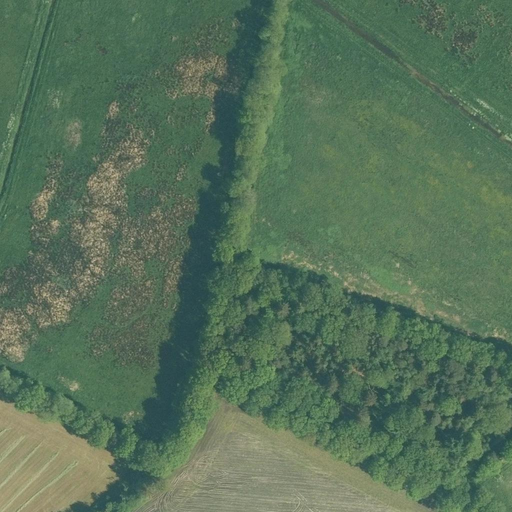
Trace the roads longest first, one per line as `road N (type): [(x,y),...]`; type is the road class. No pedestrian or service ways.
road 1 (track): [(0,214),(62,0)]
road 2 (track): [(335,0),(511,132)]
